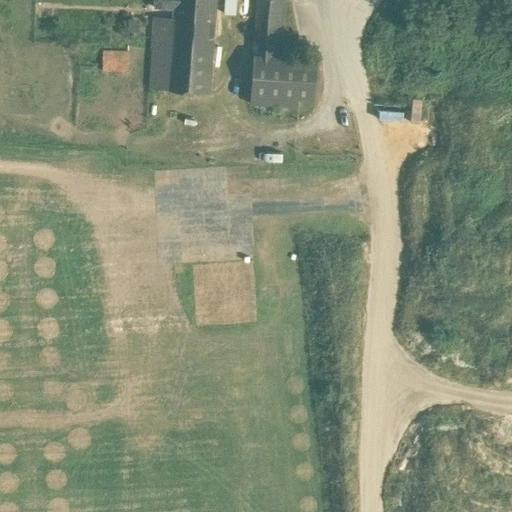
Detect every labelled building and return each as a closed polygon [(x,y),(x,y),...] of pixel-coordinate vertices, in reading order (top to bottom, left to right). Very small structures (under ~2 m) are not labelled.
[(215,0),(154,0),(154,6),(173,7),(173,16),(172,20),(214,24),(215,0)] [(236,0),(224,0),(224,13),(236,13),(236,0)] [(285,0),(258,0),(254,55),(281,57),(285,0)] [(214,24),(172,20),(173,16),(154,16),(148,87),(209,91),(214,24)] [(128,50),(103,50),(103,70),(127,70),(128,50)] [(281,57),(254,55),(251,95),(267,96),(266,104),(298,106),(299,98),(315,100),(318,60),(281,57)] [(267,96),(251,95),(250,104),(266,104),(267,96)]
